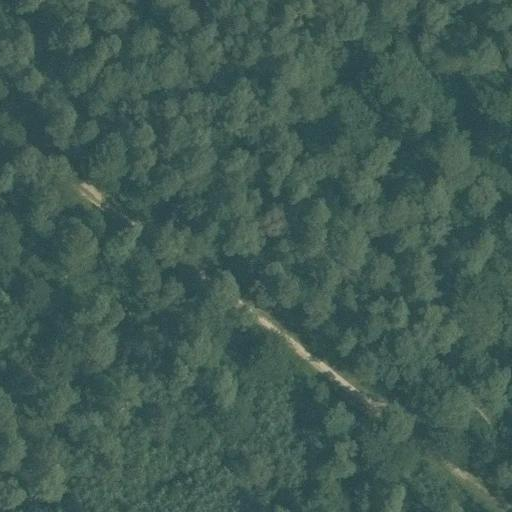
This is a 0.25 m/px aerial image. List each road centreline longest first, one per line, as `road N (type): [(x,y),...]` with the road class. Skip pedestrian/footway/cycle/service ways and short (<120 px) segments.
road 1 (track): [(496,0),(197,255)]
road 2 (track): [(382,407),(197,255),(82,179)]
road 3 (track): [(511,499),(382,407)]
